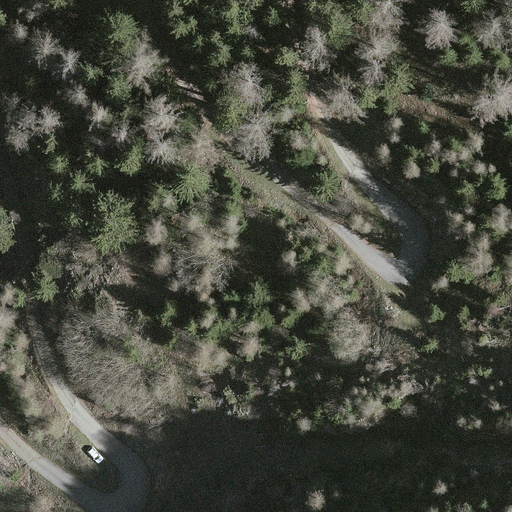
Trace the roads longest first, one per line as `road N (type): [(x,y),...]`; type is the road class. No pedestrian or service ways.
road 1 (track): [(139,0),(195,100),(389,274),(416,256),(409,234),(322,119),(287,0)]
road 2 (track): [(124,500),(129,479),(67,400),(38,340),(0,171)]
road 3 (track): [(0,428),(90,502),(124,500)]
